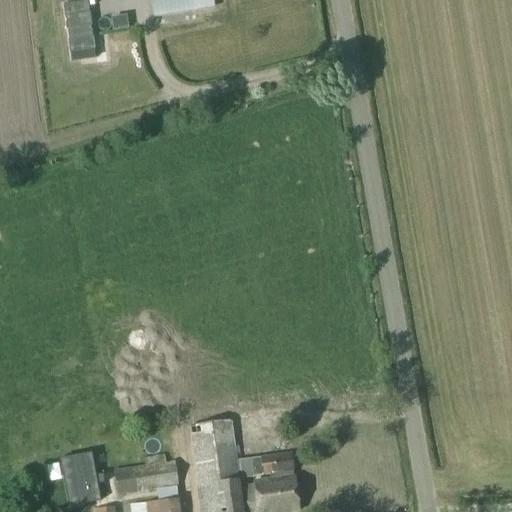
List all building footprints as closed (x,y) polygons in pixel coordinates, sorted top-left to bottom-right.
[(214,10),(212,0),(150,0),(154,19),(214,10)] [(85,8),(54,13),(73,129),(88,127),(82,86),(97,83),(85,8)] [(258,38),(135,62),(141,91),(163,87),(168,113),(272,92),(266,62),(263,63),(258,38)] [(223,397),(192,400),(194,416),(225,413),(223,397)] [(231,422),(188,428),(196,488),(239,482),(231,422)] [(290,454),(236,461),(238,479),(262,476),(263,482),(293,479),(290,454)] [(174,462),(113,473),(116,498),(178,489),(174,462)] [(293,479),(263,482),(253,484),(254,485),(256,511),(298,511),(295,478),(293,479)] [(196,488),(199,511),(242,511),(239,488),(239,482),(196,488)] [(256,511),(254,485),(239,488),(242,511),(256,511)] [(158,503),(159,511),(172,511),(170,500),(158,503)]
